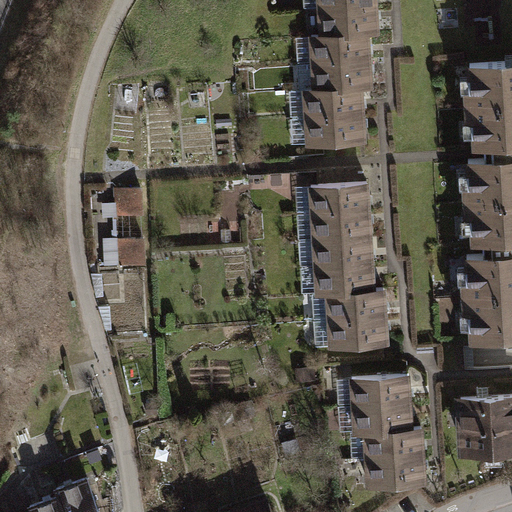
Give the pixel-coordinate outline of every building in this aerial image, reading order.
[(378,30),(376,4),(320,7),(322,34),(367,31),(378,30)] [(312,36),(313,61),(369,58),(367,31),(322,34),(312,34),(312,36)] [(313,61),(312,36),(297,37),(298,62),(313,61)] [(371,85),(369,58),(313,61),(314,63),(315,88),(361,85),(371,85)] [(511,60),(470,63),(471,89),(466,89),(468,120),(473,120),(475,145),(484,145),(510,143),(510,156),(511,155),(511,60)] [(315,88),(314,63),(299,64),(300,89),(305,89),(315,88)] [(305,89),(307,115),(363,112),(361,85),(315,88),(305,89)] [(305,89),(300,89),(290,89),(292,116),(307,115),(305,89)] [(364,139),(363,112),(307,115),(307,117),(309,142),(364,139)] [(309,142),(307,117),(292,118),(293,143),(309,142)] [(485,157),(469,158),(470,184),(465,184),(467,215),(472,215),(474,241),(483,240),(509,239),(510,251),(511,251),(511,155),(510,156),(510,143),(484,145),(485,152),(485,157)] [(313,211),(369,208),(367,181),(311,184),(311,185),(313,209),(313,211)] [(298,210),(313,209),(311,185),(296,186),(298,210)] [(141,187),(116,188),(117,213),(142,212),(141,187)] [(315,238),(370,234),(369,208),(313,211),(313,213),(314,236),(315,238)] [(0,251),(12,217),(0,212),(0,251)] [(299,236),(314,236),(313,213),(298,214),(299,236)] [(316,265),(372,261),(370,234),(315,238),(315,240),(316,262),(316,265)] [(144,237),(119,238),(120,263),(145,262),(144,237)] [(484,253),(468,254),(469,279),(463,279),(465,311),(471,311),(472,336),(511,334),(511,251),(510,251),(509,239),(483,240),(484,253)] [(301,262),(316,262),(315,240),(300,240),(301,262)] [(372,261),(316,265),(318,290),(318,292),(328,291),(374,288),(372,261)] [(303,291),(318,290),(316,265),(301,266),(303,291)] [(328,291),(330,318),(386,314),(384,287),(374,288),(328,291)] [(315,318),(330,318),(328,291),(318,292),(313,292),(315,318)] [(387,341),(386,314),(330,318),(330,319),(315,320),(316,345),(331,344),(331,345),(387,341)] [(308,368),(297,369),(298,380),(309,379),(308,368)] [(354,403),(410,400),(408,373),(352,376),(353,377),(354,402),(354,403)] [(339,403),(354,402),(353,377),(338,378),(339,403)] [(511,393),(461,397),(464,448),(511,445),(511,393)] [(410,400),(354,403),(356,429),(356,430),(366,429),(411,427),(410,400)] [(341,430),(356,429),(354,403),(339,404),(341,430)] [(367,455),(367,456),(423,453),(421,426),(411,427),(366,429),(367,455)] [(352,456),(367,455),(366,429),(356,430),(351,430),(352,456)] [(309,436),(284,441),(287,457),(312,451),(309,436)] [(425,479),(423,453),(367,456),(369,483),(425,479)] [(57,488),(59,495),(60,495),(66,511),(100,511),(87,477),(57,488)] [(30,506),(32,511),(66,511),(60,495),(59,495),(30,506)] [(242,511),(270,511),(268,503),(248,510),(246,505),(240,507),(242,511)]
